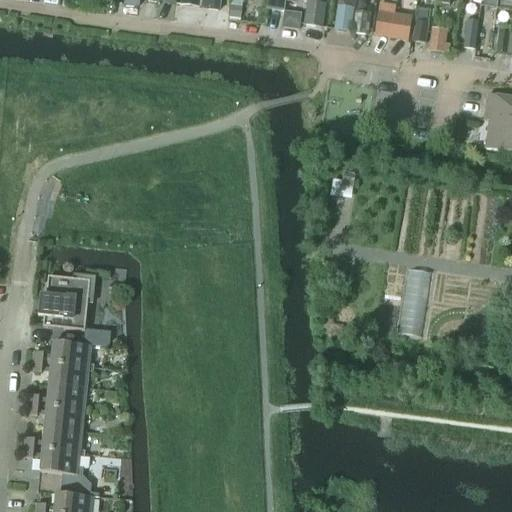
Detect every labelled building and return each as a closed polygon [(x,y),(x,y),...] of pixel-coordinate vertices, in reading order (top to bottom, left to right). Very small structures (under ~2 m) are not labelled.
[(138,9),(139,0),(125,0),(124,7),(138,9)] [(200,10),(200,0),(180,0),(180,8),(200,10)] [(202,0),(201,10),(220,13),(221,0),(202,0)] [(267,0),(266,12),(284,14),(286,0),(267,0)] [(357,0),(353,35),(368,37),(370,16),(365,15),(366,7),(363,3),(363,0),(357,0)] [(482,0),(482,8),(497,10),(498,0),(482,0)] [(511,0),(498,0),(497,10),(511,11),(511,0)] [(322,30),(326,7),(307,4),(303,27),(322,30)] [(230,8),(228,19),(240,21),(242,9),(230,8)] [(350,35),(354,11),(337,9),(334,32),(350,35)] [(285,15),(283,29),(298,31),(300,17),(285,15)] [(379,16),(375,38),(391,40),(395,19),(393,18),(379,16)] [(395,19),(391,40),(407,43),(410,21),(395,19)] [(468,21),(464,48),(474,50),(479,22),(468,21)] [(426,45),(428,26),(414,24),(412,44),(426,45)] [(432,30),(429,53),(449,56),(450,47),(446,46),(448,32),(432,30)] [(499,33),(496,53),(507,54),(508,55),(510,35),(499,33)] [(489,123),(485,151),(511,155),(511,99),(487,96),(484,122),(489,123)] [(42,330),(84,334),(87,305),(91,305),(94,280),(74,278),(74,282),(47,279),(46,297),(40,297),(37,319),(44,320),(42,330)] [(84,332),(83,348),(96,349),(97,334),(84,332)] [(53,345),(51,365),(94,370),(94,367),(89,367),(91,349),(53,345)] [(34,354),(33,364),(42,365),(43,356),(34,354)] [(33,364),(31,374),(41,375),(42,365),(33,364)] [(51,365),(48,388),(86,392),(88,374),(93,375),(94,370),(51,365)] [(48,388),(46,410),(89,414),(89,411),(84,410),(86,392),(48,388)] [(29,398),(28,408),(37,408),(38,398),(29,398)] [(28,408),(27,418),(36,418),(37,408),(28,408)] [(46,410),(44,431),(81,435),(83,417),(88,418),(89,414),(46,410)] [(44,431),(42,453),(79,457),(81,435),(44,431)] [(25,441),(24,450),(33,451),(34,442),(25,441)] [(24,450),(23,460),(32,461),(33,451),(24,450)] [(39,474),(62,476),(60,496),(90,499),(91,487),(82,478),(82,471),(88,471),(89,461),(79,460),(79,457),(42,453),(39,474)] [(56,496),(53,511),(91,511),(93,499),(90,499),(60,496),(56,496)]
